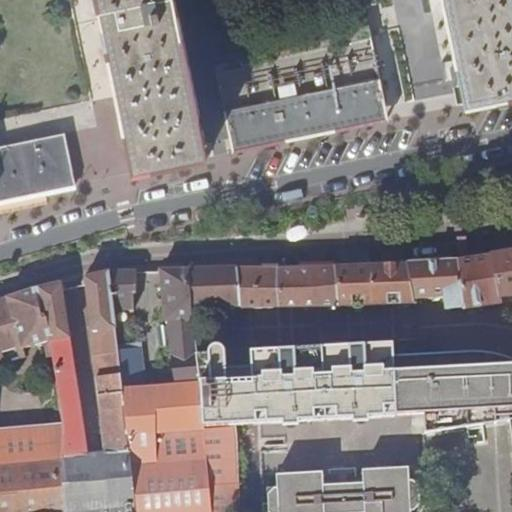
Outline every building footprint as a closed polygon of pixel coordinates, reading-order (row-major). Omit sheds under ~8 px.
[(95,0),(121,123),(131,175),(207,157),(174,0),(95,0)] [(511,0),(441,0),(463,106),(511,96),(511,0)] [(232,155),(387,122),(367,28),(212,60),(232,155)] [(0,200),(46,192),(75,186),(65,135),(35,141),(0,148),(0,200)] [(511,252),(491,256),(499,299),(511,296),(511,252)] [(457,261),(463,307),(464,312),(494,307),(501,305),(499,299),(491,256),(457,261)] [(407,264),(413,299),(444,296),(445,299),(446,309),(463,307),(457,261),(407,264)] [(333,267),(335,308),(356,307),(414,305),(413,299),(407,264),(333,267)] [(279,305),(280,309),(325,308),(335,308),(333,267),(279,269),(279,305)] [(187,270),(191,308),(219,308),(240,307),(241,309),(257,309),(280,309),(279,305),(279,269),(232,269),(209,269),(187,270)] [(123,389),(128,435),(201,430),(200,388),(198,388),(196,357),(191,308),(187,270),(160,270),(165,321),(167,320),(170,341),(175,385),(123,389)] [(136,294),(136,271),(116,271),(109,272),(114,311),(134,310),(133,294),(136,294)] [(134,511),(128,435),(123,389),(118,350),(116,327),(114,311),(109,272),(86,277),(105,453),(88,455),(61,283),(33,290),(41,321),(45,320),(49,345),(60,397),(64,428),(64,511),(134,511)] [(41,321),(33,290),(0,299),(0,365),(36,356),(34,349),(49,345),(45,320),(41,321)] [(135,349),(134,344),(133,326),(116,327),(118,350),(135,349)] [(200,388),(201,430),(237,427),(236,425),(246,425),(258,424),(258,426),(397,418),(394,385),(390,341),(390,340),(365,342),(349,342),(295,346),(279,347),(250,349),(251,368),(242,368),(233,369),(225,370),(223,347),(216,347),(211,351),(210,356),(196,357),(198,388),(200,388)] [(118,350),(123,389),(175,385),(170,341),(134,344),(135,349),(118,350)] [(474,355),(393,360),(394,385),(397,418),(426,416),(427,434),(451,430),(511,421),(511,428),(511,362),(500,358),(486,355),(474,355)] [(64,511),(64,428),(0,427),(0,511),(64,511)] [(134,511),(243,511),(237,427),(201,430),(128,435),(134,511)] [(265,505),(265,511),(426,511),(425,496),(421,496),(420,482),(411,482),(410,469),(394,470),(394,467),(381,468),(381,471),(365,472),(366,485),(326,487),(325,474),(308,474),(308,473),(296,473),(296,476),(278,476),(279,490),(270,491),(271,505),(265,505)]
